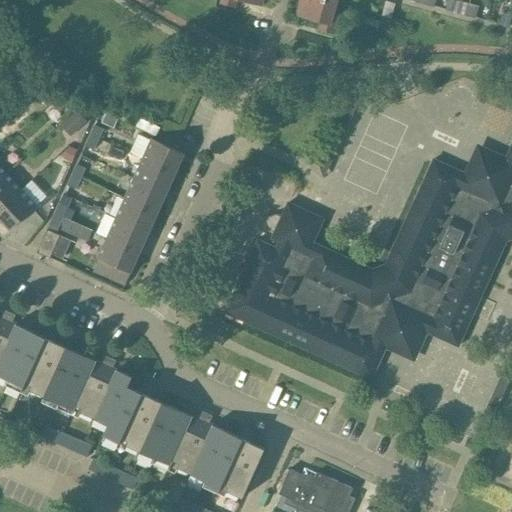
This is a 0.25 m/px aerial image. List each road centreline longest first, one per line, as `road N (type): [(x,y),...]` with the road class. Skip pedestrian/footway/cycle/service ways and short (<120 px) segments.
road 1 (residential): [(244,105),(147,325)]
road 2 (residential): [(285,426),(189,379),(147,325)]
road 3 (residential): [(435,491),(285,426)]
road 4 (residential): [(147,325),(0,257)]
